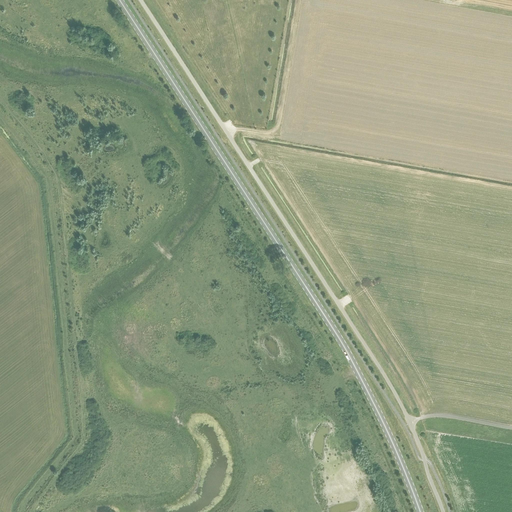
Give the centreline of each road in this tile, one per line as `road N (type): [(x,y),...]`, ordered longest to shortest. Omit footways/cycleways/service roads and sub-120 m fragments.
road 1 (unclassified): [(443,511),(387,379),(140,0)]
road 2 (primary): [(420,511),(336,333),(119,0)]
